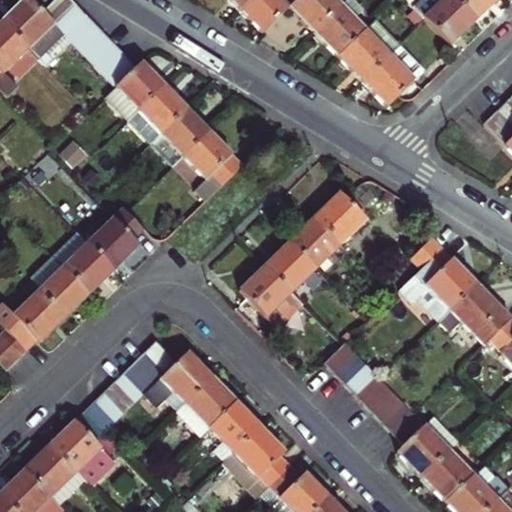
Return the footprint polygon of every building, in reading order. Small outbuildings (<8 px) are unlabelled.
[(287,10),(298,0),(243,0),(236,7),(263,34),(287,10)] [(312,37),(342,8),(333,0),(298,0),(287,10),(312,37)] [(453,0),(426,0),(415,11),(451,47),(475,22),(453,0)] [(453,0),(475,22),(498,0),(453,0)] [(358,10),(349,1),(342,8),(312,37),(337,62),(366,33),(351,18),(358,10)] [(54,55),(46,47),(67,28),(54,14),(32,36),(17,20),(0,36),(0,47),(21,69),(29,78),(54,55)] [(360,87),(398,51),(374,26),(366,33),(337,62),(360,87)] [(46,47),(54,55),(57,58),(77,38),(67,28),(46,47)] [(87,48),(77,38),(57,58),(61,62),(67,68),(87,48)] [(0,89),(21,69),(0,47),(0,89)] [(97,58),(87,48),(67,68),(77,78),(97,58)] [(384,112),(422,74),(398,51),(360,87),(384,112)] [(61,62),(57,58),(54,55),(29,78),(37,86),(61,62)] [(107,69),(97,58),(77,78),(87,88),(107,69)] [(117,79),(107,69),(87,88),(97,99),(117,79)] [(97,99),(107,109),(127,89),(117,79),(97,99)] [(107,109),(127,130),(151,106),(132,85),(127,89),(107,109)] [(497,117),(511,131),(511,110),(505,104),(494,115),(497,117)] [(151,154),(175,130),(151,106),(127,130),(151,154)] [(107,109),(97,119),(117,140),(127,130),(107,109)] [(511,131),(497,117),(494,115),(483,126),(511,155),(511,131)] [(173,176),(197,153),(175,130),(151,154),(173,176)] [(230,186),(197,153),(173,176),(194,198),(183,209),(194,221),(230,186)] [(325,198),(301,222),(329,250),(353,226),(325,198)] [(301,222),(276,247),(305,275),(329,250),(301,222)] [(130,258),(139,249),(119,227),(118,226),(82,261),(109,289),(135,263),(130,258)] [(415,301),(433,319),(472,280),(433,240),(413,260),(421,269),(398,292),(411,305),(415,301)] [(281,298),(305,275),(276,247),(253,270),(281,298)] [(83,315),(109,289),(82,261),(56,286),(83,315)] [(293,309),(281,298),(253,270),(229,293),(269,333),(293,309)] [(460,324),(479,343),(484,338),(507,315),(472,280),(433,319),(449,335),(460,324)] [(32,309),(60,338),(83,315),(56,286),(32,309)] [(35,363),(60,338),(32,309),(7,334),(0,326),(0,347),(1,349),(12,339),(31,359),(35,363)] [(484,338),(511,366),(511,319),(507,315),(484,338)] [(31,359),(12,339),(1,349),(21,369),(31,359)] [(167,367),(145,346),(136,355),(158,377),(167,367)] [(315,367),(326,378),(345,360),(333,348),(315,367)] [(0,367),(11,379),(21,369),(1,349),(0,349),(0,367)] [(152,382),(158,377),(136,355),(115,375),(138,397),(152,382)] [(203,381),(178,356),(167,367),(158,377),(152,382),(138,397),(134,400),(148,414),(158,405),(169,416),(177,407),(203,381)] [(336,388),(354,369),(345,360),(326,378),(336,388)] [(0,388),(1,389),(11,379),(0,367),(0,388)] [(336,388),(346,398),(364,379),(354,369),(336,388)] [(138,397),(115,375),(105,385),(128,407),(134,400),(138,397)] [(346,398),(355,407),(374,388),(368,383),(364,379),(346,398)] [(202,432),(228,406),(203,381),(177,407),(202,432)] [(128,407),(105,385),(95,396),(117,417),(128,407)] [(355,407),(365,417),(383,398),(374,388),(355,407)] [(117,417),(95,396),(86,405),(108,426),(117,417)] [(374,427),(393,407),(383,398),(365,417),(374,427)] [(86,405),(76,415),(98,436),(108,426),(86,405)] [(202,432),(226,456),(252,430),(228,406),(202,432)] [(202,432),(177,407),(169,416),(194,441),(202,432)] [(384,437),(404,418),(393,407),(374,427),(384,437)] [(67,424),(89,445),(98,436),(76,415),(66,424),(67,424)] [(384,437),(394,447),(414,427),(404,418),(384,437)] [(422,419),(414,427),(394,447),(387,455),(411,480),(440,452),(447,445),(422,419)] [(66,424),(42,449),(70,477),(95,452),(89,445),(67,424),(66,424)] [(282,469),(272,459),(276,455),(252,430),(226,456),(251,481),(251,482),(260,491),(282,469)] [(70,477),(42,449),(17,474),(45,502),(70,477)] [(89,496),(114,471),(95,452),(70,477),(78,485),(89,496)] [(435,504),(463,476),(440,452),(411,480),(435,504)] [(282,469),(260,491),(281,511),(306,511),(320,499),(297,476),(293,480),(282,469)] [(35,511),(45,502),(17,474),(0,490),(0,506),(5,511),(35,511)] [(486,477),(475,488),(463,476),(435,504),(442,511),(476,511),(497,492),(499,490),(486,477)] [(53,510),(78,485),(70,477),(45,502),(53,510)] [(263,511),(281,511),(260,491),(251,500),(263,511)] [(511,511),(511,507),(497,492),(476,511),(511,511)] [(332,511),(320,499),(306,511),(332,511)] [(45,502),(35,511),(52,511),(54,511),(53,510),(45,502)]
